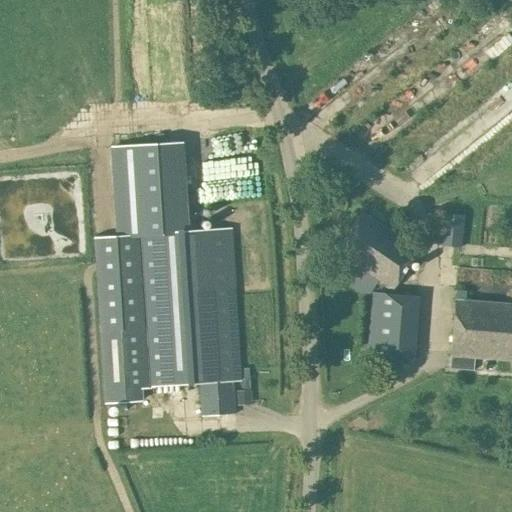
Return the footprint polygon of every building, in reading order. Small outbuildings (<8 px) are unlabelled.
[(398,100),(378,112),(384,121),(403,109),(398,100)] [(241,382),(232,228),(188,231),(182,141),(109,147),(115,236),(93,237),(103,404),(142,401),(141,389),(199,385),(201,417),(235,415),(233,383),(241,382)] [(376,283),(392,292),(420,249),(363,211),(333,254),(344,263),(335,277),(367,298),(376,283)] [(466,215),(442,213),(439,246),(462,248),(463,236),(465,236),(466,215)] [(454,299),(449,357),(448,370),(473,372),(474,359),(511,362),(511,303),(464,300),(465,291),(456,290),(455,299),(454,299)] [(371,292),(371,294),(366,357),(413,361),(418,296),(391,294),(371,292)]
